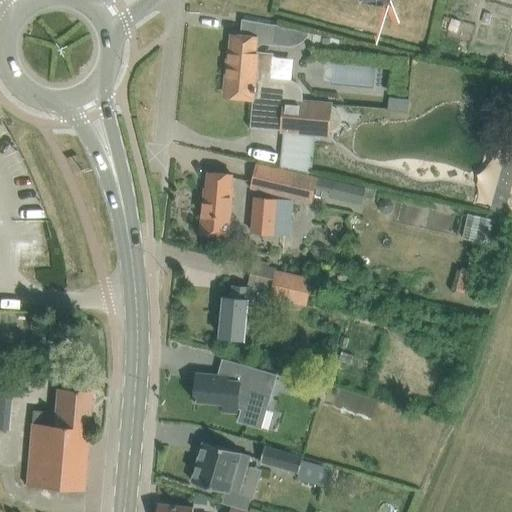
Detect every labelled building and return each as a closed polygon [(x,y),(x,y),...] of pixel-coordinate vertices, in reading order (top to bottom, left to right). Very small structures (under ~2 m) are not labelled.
[(442,28),(448,29),(451,19),(445,17),(442,28)] [(242,20),(240,37),(234,36),(232,52),(230,52),(226,96),(283,101),(280,133),(283,134),(280,167),(311,173),(314,136),(330,138),(330,133),(336,129),(341,123),(342,115),(337,109),(332,107),(333,102),(304,100),(303,102),(302,102),(302,94),(301,88),(295,82),(288,79),(272,78),(274,53),(258,51),(258,45),(262,43),(292,46),(299,43),(304,40),(309,35),(309,32),(276,25),(242,20)] [(333,65),(333,83),(369,85),(370,67),(333,65)] [(389,98),(389,109),(407,111),(408,99),(389,98)] [(251,188),(312,203),(317,179),(257,164),(251,188)] [(205,189),(205,192),(201,233),(228,235),(233,191),(231,191),(232,175),(209,173),(207,189),(205,189)] [(351,185),(332,181),(329,198),(351,202),(363,204),(364,200),(366,188),(351,185)] [(254,197),(252,214),(250,231),(289,235),(291,201),(254,197)] [(253,264),(249,283),(271,288),(269,297),(306,305),(312,277),(253,264)] [(312,290),(320,292),(322,282),(314,280),(312,290)] [(221,337),(240,339),(244,340),(248,300),(249,288),(234,287),(233,298),(224,298),(221,337)] [(223,360),(219,377),(197,375),(194,402),(197,402),(197,400),(224,402),(223,410),(237,412),(238,409),(242,410),(239,421),(261,428),(276,375),(278,376),(278,375),(222,358),(222,360),(223,360)] [(288,377),(285,387),(296,390),(298,381),(288,377)] [(0,387),(0,428),(9,429),(12,388),(0,387)] [(32,410),(31,430),(26,485),(62,489),(82,490),(91,391),(57,388),(55,412),(32,410)] [(252,456),(240,452),(204,442),(192,482),(197,484),(196,487),(212,492),(213,488),(227,492),(223,504),(246,510),(250,496),(241,493),(252,456)] [(261,463),(298,474),(303,456),(266,446),(261,463)]
